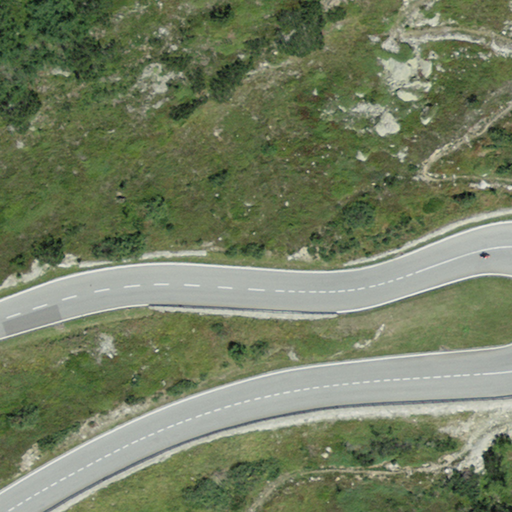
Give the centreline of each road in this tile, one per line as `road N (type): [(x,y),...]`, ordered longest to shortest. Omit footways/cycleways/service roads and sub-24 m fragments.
road 1 (primary): [(6,511),(110,453),(228,405),(335,385),(511,371)]
road 2 (primary): [(511,246),(349,290),(131,285),(0,320)]
